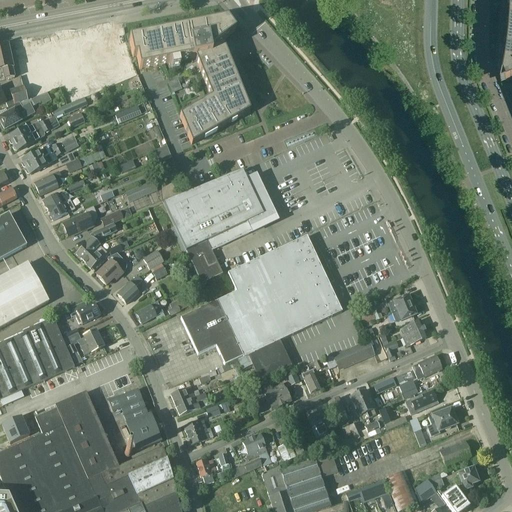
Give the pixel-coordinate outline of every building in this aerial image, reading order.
[(506,83),(511,80),(511,0),(510,0),(510,5),(510,12),(510,13),(510,19),(510,23),(510,26),(509,32),(509,33),(508,40),(507,47),(507,51),(507,54),(506,56),(505,61),(504,68),(504,71),(503,75),(504,75),(506,81),(506,82),(506,83)] [(142,38),(129,40),(133,58),(137,57),(139,70),(171,64),(178,62),(195,59),(199,69),(211,99),(180,117),(191,146),(204,138),(205,140),(217,133),(216,132),(231,123),(232,124),(236,121),(236,120),(243,116),(241,112),(239,107),(245,104),(246,104),(240,87),(241,86),(236,74),(234,74),(228,58),(229,57),(227,52),(226,53),(225,50),(222,42),(229,37),(219,23),(209,25),(209,23),(203,24),(204,26),(187,29),(186,28),(173,30),(173,32),(156,35),(156,34),(142,37),(142,38)] [(106,28),(69,46),(90,89),(127,71),(112,41),(109,34),(106,28)] [(14,77),(12,68),(7,46),(0,48),(0,54),(5,79),(14,77)] [(19,104),(28,101),(27,100),(25,94),(23,87),(11,92),(12,94),(3,97),(6,104),(8,108),(16,105),(18,104),(19,104)] [(22,109),(19,104),(18,104),(6,111),(8,114),(0,118),(0,122),(4,131),(20,122),(33,114),(30,108),(41,103),(42,106),(50,102),(46,94),(37,98),(23,105),(25,107),(22,109)] [(84,99),(60,109),(64,117),(87,107),(84,99)] [(142,117),(138,108),(115,117),(119,126),(142,117)] [(80,115),(66,121),(71,130),(84,124),(80,115)] [(147,117),(152,129),(157,127),(152,115),(147,117)] [(41,130),(48,126),(49,127),(57,123),(57,122),(54,117),(46,122),(39,126),(41,130)] [(12,145),(13,146),(41,130),(39,126),(38,125),(32,126),(26,130),(26,129),(9,139),(10,141),(9,142),(11,145),(12,145)] [(49,127),(48,126),(41,130),(43,135),(51,131),(49,127)] [(43,135),(41,130),(13,146),(13,147),(12,148),(14,151),(16,151),(17,153),(34,144),(34,143),(39,140),(43,138),(44,136),(43,135)] [(62,151),(72,146),(75,143),(72,138),(59,145),(56,146),(52,149),(54,153),(61,149),(62,151)] [(157,158),(169,153),(167,147),(155,152),(157,158)] [(25,168),(25,169),(48,156),(45,149),(39,153),(39,152),(22,162),(22,164),(22,165),(24,168),(25,168)] [(64,154),(62,151),(61,149),(54,153),(56,158),(64,154)] [(75,162),(66,166),(69,174),(81,169),(101,160),(98,152),(78,161),(75,162)] [(65,166),(66,166),(75,162),(71,155),(58,161),(61,168),(65,166)] [(48,156),(25,169),(26,170),(25,172),(27,175),(28,175),(29,176),(47,167),(46,167),(52,163),(48,156)] [(121,175),(135,169),(132,162),(118,167),(121,175)] [(89,169),(93,176),(98,174),(95,167),(89,169)] [(263,216),(242,172),(164,205),(186,253),(202,285),(223,275),(208,242),(263,216)] [(60,179),(58,173),(34,185),(40,198),(58,189),(54,181),(60,179)] [(172,182),(175,189),(180,187),(178,180),(172,182)] [(144,197),(140,188),(125,195),(129,204),(144,197)] [(0,208),(3,207),(16,200),(10,189),(0,195),(0,208)] [(100,197),(102,203),(114,198),(111,192),(100,197)] [(69,202),(67,199),(64,193),(58,196),(58,195),(42,203),(48,213),(69,202)] [(69,202),(48,213),(52,222),(68,214),(74,211),(71,207),(69,202)] [(97,219),(97,217),(96,215),(93,208),(85,211),(87,216),(71,223),(71,222),(62,226),(68,239),(93,228),(91,224),(93,223),(95,222),(96,221),(97,219)] [(120,212),(123,220),(131,216),(128,208),(120,212)] [(104,229),(113,224),(122,220),(119,213),(101,221),(104,229)] [(0,219),(0,261),(26,247),(8,215),(0,219)] [(104,229),(95,233),(93,234),(96,242),(117,232),(113,224),(104,229)] [(306,238),(302,240),(227,275),(236,293),(180,320),(197,357),(207,352),(215,371),(224,367),(243,359),(248,357),(259,381),(291,366),(280,342),(342,313),(306,238)] [(83,263),(99,247),(92,239),(86,245),(76,255),(83,263)] [(120,245),(109,251),(112,257),(123,251),(120,245)] [(107,254),(99,247),(83,263),(90,270),(101,259),(102,259),(107,254)] [(149,272),(151,271),(161,264),(164,263),(156,251),(142,260),(149,272)] [(107,260),(110,263),(96,276),(106,286),(114,279),(116,281),(123,274),(122,274),(124,272),(126,269),(126,265),(125,262),(117,254),(108,258),(107,260)] [(0,329),(48,303),(27,264),(0,279),(0,329)] [(167,275),(161,264),(151,271),(156,281),(167,275)] [(138,277),(133,281),(129,284),(117,296),(126,306),(138,294),(134,289),(142,282),(138,277)] [(388,307),(391,314),(411,306),(410,303),(411,302),(409,298),(408,298),(407,297),(393,303),(394,305),(388,307)] [(93,304),(75,314),(81,327),(100,318),(99,316),(100,315),(98,312),(97,312),(93,304)] [(150,308),(150,307),(136,315),(139,320),(138,322),(140,324),(141,324),(142,326),(156,318),(155,315),(160,312),(156,304),(150,308)] [(180,313),(177,306),(167,311),(170,317),(180,313)] [(411,306),(391,314),(395,322),(400,320),(401,322),(415,316),(415,315),(416,313),(414,310),(413,310),(411,306)] [(352,313),(357,327),(363,325),(360,316),(366,314),(365,309),(352,313)] [(75,370),(53,320),(23,333),(23,335),(0,345),(0,401),(0,402),(75,370)] [(401,330),(405,338),(424,330),(420,321),(406,327),(406,328),(401,330)] [(364,341),(372,338),(369,330),(361,334),(364,341)] [(427,339),(424,330),(405,338),(402,340),(406,348),(427,339)] [(103,348),(95,332),(83,338),(84,340),(78,343),(84,355),(90,352),(91,354),(103,348)] [(374,356),(368,342),(333,357),(339,371),(374,356)] [(383,347),(388,360),(395,357),(392,351),(398,349),(396,342),(383,347)] [(76,353),(72,346),(67,348),(71,355),(76,353)] [(415,375),(439,364),(435,357),(412,368),(415,375)] [(322,369),(319,362),(314,364),(317,372),(322,369)] [(439,364),(415,375),(418,381),(442,371),(439,364)] [(234,369),(239,380),(243,378),(238,367),(234,369)] [(312,371),(304,375),(302,376),(310,394),(321,390),(315,375),(314,375),(312,371)] [(410,372),(402,376),(405,383),(400,386),(399,386),(402,393),(408,390),(406,385),(414,382),(410,372)] [(299,383),(295,374),(288,378),(292,386),(299,383)] [(201,385),(210,381),(209,376),(208,376),(199,379),(201,385)] [(237,391),(247,387),(243,378),(234,382),(237,391)] [(395,387),(392,379),(373,387),(377,395),(395,387)] [(281,407),(273,389),(270,382),(258,388),(262,396),(264,395),(266,398),(265,398),(272,412),(281,407)] [(273,389),(281,407),(291,403),(285,389),(284,389),(282,385),(273,389)] [(175,407),(200,396),(198,392),(193,394),(191,388),(170,397),(175,407)] [(258,388),(247,393),(251,402),(262,397),(258,388)] [(413,389),(401,394),(403,400),(416,395),(413,389)] [(108,403),(112,413),(120,410),(126,425),(136,453),(161,443),(150,416),(147,417),(137,391),(108,403)] [(359,395),(358,396),(368,420),(374,417),(372,414),(374,413),(373,411),(365,393),(364,393),(362,392),(359,394),(359,395)] [(432,392),(410,401),(416,414),(438,405),(432,392)] [(200,396),(175,407),(179,417),(200,409),(197,403),(206,399),(204,394),(200,396)] [(180,511),(178,505),(162,449),(146,456),(118,469),(96,419),(87,399),(86,396),(55,409),(34,419),(35,421),(41,434),(0,452),(0,480),(7,496),(13,511),(180,511)] [(368,420),(358,396),(357,396),(355,396),(352,397),(351,399),(350,399),(358,418),(358,417),(359,419),(361,419),(363,422),(368,420)] [(339,400),(328,405),(335,420),(337,425),(348,420),(346,415),(339,400)] [(221,406),(217,407),(219,411),(222,410),(224,414),(230,412),(226,403),(220,405),(221,406)] [(220,415),(219,411),(217,407),(206,411),(209,419),(220,415)] [(379,412),(384,425),(395,421),(389,408),(379,412)] [(316,410),(305,415),(312,429),(315,428),(317,432),(325,429),(323,424),(316,410)] [(429,421),(431,426),(454,418),(453,416),(454,415),(453,412),(451,412),(451,410),(432,417),(428,418),(429,421)] [(439,433),(457,426),(456,424),(457,423),(456,420),(454,419),(454,418),(431,426),(427,428),(431,438),(440,435),(439,433)] [(21,419),(2,427),(10,446),(29,438),(21,419)] [(409,422),(414,434),(421,430),(417,419),(409,422)] [(183,428),(187,438),(206,431),(203,422),(198,423),(183,428)] [(219,425),(222,433),(228,431),(226,423),(219,425)] [(370,425),(373,432),(379,430),(376,423),(370,425)] [(370,425),(365,428),(368,435),(373,432),(370,425)] [(357,426),(350,430),(356,443),(363,440),(357,426)] [(210,429),(206,431),(187,438),(190,447),(205,442),(205,441),(210,440),(213,438),(210,429)] [(334,429),(326,432),(327,436),(331,445),(339,442),(335,433),(334,429)] [(260,436),(251,440),(259,457),(266,453),(264,449),(265,448),(260,436)] [(259,457),(251,440),(242,444),(248,456),(246,457),(248,462),(259,457)] [(465,443),(439,453),(445,468),(471,458),(465,443)] [(278,448),(284,463),(295,458),(289,444),(278,448)] [(226,455),(219,457),(221,467),(229,464),(226,455)] [(258,460),(232,472),(235,479),(247,474),(262,467),(258,460)] [(207,461),(196,465),(201,479),(211,476),(211,474),(216,473),(212,462),(207,463),(207,461)] [(266,474),(261,476),(273,511),(319,511),(330,509),(314,462),(283,472),(281,467),(266,474)] [(473,470),(458,475),(464,492),(471,489),(470,486),(478,483),(478,482),(480,481),(477,475),(475,476),(473,470)] [(405,472),(384,480),(396,511),(400,511),(418,505),(405,472)] [(217,475),(219,483),(225,481),(223,473),(217,475)] [(447,493),(444,493),(436,482),(434,484),(430,480),(429,481),(432,485),(437,493),(441,498),(451,511),(463,511),(464,511),(469,508),(454,489),(447,489),(447,493)] [(436,494),(426,481),(415,490),(421,505),(436,494)] [(358,491),(360,497),(372,493),(385,489),(383,482),(358,491)] [(372,493),(360,497),(361,499),(363,503),(387,494),(385,489),(372,493)] [(348,503),(361,499),(360,497),(358,491),(345,496),(348,503)] [(0,511),(13,511),(7,496),(0,496),(0,511)]
